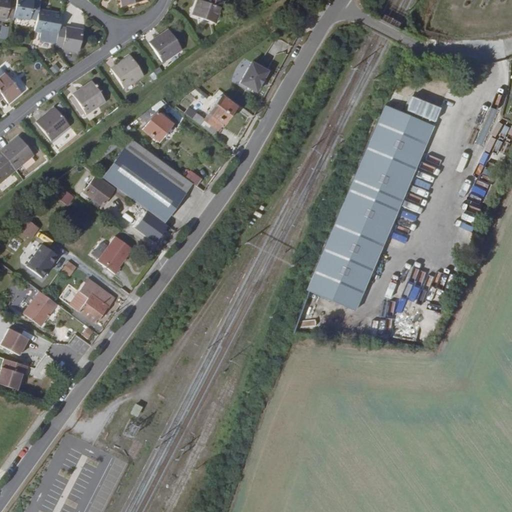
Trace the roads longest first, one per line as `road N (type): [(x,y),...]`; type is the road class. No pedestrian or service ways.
road 1 (tertiary): [(338,0),(219,200),(93,372)]
road 2 (track): [(404,308),(496,94),(495,48)]
road 3 (track): [(63,414),(84,421),(142,392),(211,298)]
road 4 (track): [(333,8),(433,50),(511,44)]
road 5 (tertiary): [(93,372),(0,503)]
road 6 (residential): [(0,129),(126,35)]
